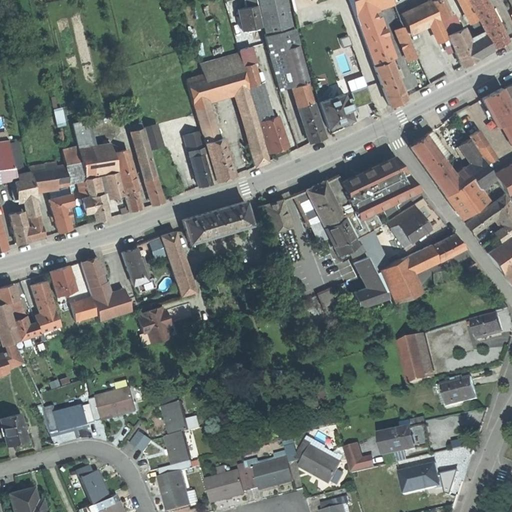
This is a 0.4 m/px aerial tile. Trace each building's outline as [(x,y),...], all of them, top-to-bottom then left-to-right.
[(257,0),(266,37),(291,28),(285,0),(257,0)] [(348,0),(354,13),(371,7),(380,3),(389,0),(348,0)] [(432,5),(440,22),(450,17),(443,0),(432,5)] [(458,0),(464,11),(470,8),(466,0),(458,0)] [(467,0),(477,19),(491,11),(485,0),(467,0)] [(400,15),(409,34),(430,24),(438,21),(429,2),(400,15)] [(253,28),(261,26),(256,4),(246,7),(237,9),(242,30),(253,28)] [(354,13),(373,66),(390,59),(371,7),(354,13)] [(464,11),(471,23),(476,20),(470,8),(464,11)] [(477,19),(492,49),(500,45),(507,41),(491,11),(477,19)] [(446,36),(447,35),(457,31),(450,17),(440,22),(446,36)] [(445,38),(438,21),(430,24),(438,41),(445,38)] [(394,29),(406,58),(414,55),(402,26),(394,29)] [(297,52),(291,28),(266,37),(264,37),(271,59),(297,52)] [(457,31),(447,35),(461,67),(470,62),(477,58),(469,41),(463,28),(457,31)] [(483,34),(469,41),(477,58),(492,50),(483,34)] [(243,43),(244,50),(256,47),(255,40),(243,43)] [(244,50),(248,66),(257,64),(261,63),(256,47),(244,50)] [(306,83),(297,52),(271,59),(281,90),(292,87),(306,83)] [(203,64),(206,75),(244,65),(241,53),(203,64)] [(373,66),(387,106),(396,102),(404,98),(390,59),(373,66)] [(248,66),(254,87),(263,84),(257,64),(248,66)] [(196,78),(203,102),(205,101),(235,92),(251,88),(244,65),(206,75),(196,78)] [(188,80),(195,104),(203,102),(196,78),(188,80)] [(254,87),(251,88),(261,125),(263,125),(274,121),(278,120),(267,83),(263,84),(254,87)] [(309,93),(306,83),(292,87),(296,97),(309,93)] [(324,102),(333,127),(345,123),(355,120),(356,119),(353,110),(374,102),(370,87),(354,92),(356,102),(351,103),(348,94),(334,99),(324,102)] [(261,125),(251,88),(235,92),(247,134),(262,130),(261,125)] [(495,96),(485,101),(501,130),(505,128),(511,124),(511,96),(509,90),(495,96)] [(298,104),(299,107),(312,102),(309,93),(296,97),(298,104)] [(322,97),(324,102),(334,99),(332,94),(322,97)] [(195,104),(206,143),(217,139),(205,101),(203,102),(195,104)] [(324,138),(312,102),(299,107),(297,107),(309,143),(315,140),(324,138)] [(56,127),(65,125),(61,108),(53,110),(56,127)] [(274,121),(263,125),(273,156),(282,153),(291,150),(281,119),(278,120),(274,121)] [(71,125),(75,139),(85,137),(81,123),(71,125)] [(157,124),(151,125),(157,147),(163,145),(157,124)] [(151,125),(143,128),(149,149),(157,147),(151,125)] [(143,128),(140,128),(130,131),(141,162),(150,160),(152,159),(149,149),(143,128)] [(271,161),(262,130),(247,134),(257,167),(271,161)] [(184,141),(189,158),(204,153),(198,132),(186,136),(187,140),(184,141)] [(473,139),(491,166),(501,160),(484,132),(473,139)] [(435,133),(429,137),(447,161),(452,158),(435,133)] [(75,139),(77,148),(87,146),(85,137),(75,139)] [(413,148),(436,180),(452,169),(447,161),(429,137),(421,142),(413,148)] [(217,139),(206,143),(218,182),(228,178),(239,174),(227,138),(217,139)] [(0,140),(0,178),(15,174),(8,140),(0,140)] [(463,146),(477,166),(485,160),(472,140),(463,146)] [(64,161),(79,158),(77,148),(62,151),(64,161)] [(125,149),(112,153),(114,158),(127,154),(125,149)] [(79,159),(80,161),(84,179),(94,177),(106,174),(117,171),(115,163),(114,158),(112,153),(94,157),(94,155),(79,159)] [(204,153),(189,158),(198,187),(206,185),(213,183),(204,153)] [(128,159),(127,154),(114,158),(115,163),(128,159)] [(368,213),(409,194),(392,158),(360,174),(354,177),(341,183),(353,208),(355,212),(347,216),(346,217),(356,238),(372,230),(380,226),(375,216),(374,214),(372,215),(369,216),(368,213)] [(135,183),(128,159),(115,163),(117,171),(122,186),(135,183)] [(155,176),(150,160),(141,162),(146,179),(155,176)] [(459,179),(465,186),(475,179),(483,190),(498,179),(485,160),(477,166),(469,172),(459,179)] [(68,183),(77,181),(84,179),(80,161),(64,165),(68,183)] [(64,165),(30,172),(34,191),(68,185),(68,183),(64,165)] [(436,180),(441,187),(457,176),(452,169),(436,180)] [(457,176),(459,179),(469,172),(467,169),(457,176)] [(511,169),(498,178),(511,199),(511,169)] [(122,186),(117,171),(106,174),(108,184),(110,189),(121,186),(122,186)] [(37,238),(42,237),(37,211),(38,210),(34,191),(30,172),(15,174),(16,180),(13,181),(17,199),(24,198),(32,239),(37,238)] [(102,193),(111,191),(110,189),(108,184),(106,174),(94,177),(97,195),(102,193)] [(337,175),(323,180),(342,218),(346,217),(347,216),(345,212),(353,208),(341,183),(337,175)] [(163,202),(155,176),(146,179),(144,179),(152,205),(158,204),(163,202)] [(441,187),(449,198),(465,186),(459,179),(457,176),(441,187)] [(97,195),(94,177),(84,179),(87,191),(88,197),(97,195)] [(77,181),(79,193),(87,191),(84,179),(77,181)] [(466,221),(492,203),(483,190),(475,179),(465,186),(449,198),(458,210),(466,221)] [(305,190),(320,221),(323,228),(325,227),(332,224),(334,229),(345,224),(342,218),(323,180),(313,186),(305,190)] [(12,200),(17,199),(13,181),(9,182),(12,200)] [(142,208),(135,183),(122,186),(129,212),(135,210),(142,208)] [(123,195),(121,186),(110,189),(111,191),(114,197),(123,195)] [(295,195),(310,226),(320,221),(305,190),(295,195)] [(84,214),(92,212),(88,197),(87,191),(79,193),(84,214)] [(97,195),(88,197),(92,212),(94,222),(101,220),(108,218),(102,193),(97,195)] [(48,200),(50,207),(63,204),(64,207),(73,204),(70,194),(48,200)] [(508,196),(491,208),(494,213),(511,201),(508,196)] [(267,206),(276,234),(296,227),(286,200),(275,204),(267,206)] [(511,201),(494,213),(498,219),(506,229),(511,238),(511,201)] [(195,243),(257,225),(250,202),(220,210),(188,220),(195,243)] [(63,204),(50,207),(57,233),(64,231),(70,230),(67,216),(66,213),(64,207),(63,204)] [(386,223),(390,229),(398,223),(399,225),(417,212),(412,205),(386,223)] [(477,235),(498,219),(494,213),(491,208),(469,224),(473,230),(477,235)] [(9,214),(15,244),(23,242),(29,241),(22,211),(9,214)] [(399,225),(398,225),(409,242),(428,229),(421,219),(417,212),(399,225)] [(344,260),(362,251),(356,238),(346,217),(342,218),(345,224),(334,229),(332,224),(325,227),(342,255),(344,260)] [(318,242),(328,237),(323,228),(320,221),(310,226),(318,242)] [(402,246),(409,242),(398,225),(399,225),(398,223),(390,229),(402,246)] [(328,237),(338,256),(342,255),(325,227),(323,228),(328,237)] [(388,264),(372,230),(356,238),(362,251),(365,256),(373,272),(375,270),(378,269),(388,264)] [(179,231),(164,236),(169,250),(184,246),(179,231)] [(453,235),(431,246),(437,260),(437,261),(463,248),(457,240),(453,235)] [(511,241),(491,255),(511,282),(511,241)] [(404,271),(437,260),(431,246),(430,245),(399,260),(404,271)] [(198,291),(184,246),(169,250),(184,296),(198,291)] [(128,250),(121,252),(130,278),(144,274),(144,273),(142,267),(139,257),(135,247),(128,250)] [(388,295),(375,270),(373,272),(365,256),(352,262),(366,288),(353,295),(360,309),(388,295)] [(92,260),(84,262),(93,291),(95,297),(100,313),(102,321),(134,311),(126,287),(113,291),(110,280),(108,281),(100,257),(92,260)] [(415,295),(404,271),(399,260),(399,259),(388,264),(378,269),(392,303),(415,295)] [(474,260),(466,265),(471,272),(479,267),(474,260)] [(60,296),(79,290),(72,266),(61,270),(53,272),(60,296)] [(146,279),(144,274),(130,278),(131,284),(136,282),(146,279)] [(152,277),(146,279),(136,282),(141,298),(157,292),(152,277)] [(42,285),(35,287),(42,311),(58,306),(50,282),(42,285)] [(11,304),(14,303),(22,301),(17,285),(7,288),(0,289),(0,294),(3,304),(3,306),(11,304)] [(317,294),(322,306),(335,300),(330,289),(317,294)] [(79,320),(100,313),(95,297),(90,299),(74,304),(79,320)] [(22,301),(14,303),(18,321),(29,317),(24,300),(22,301)] [(25,348),(23,342),(11,304),(3,306),(3,304),(0,305),(0,329),(6,348),(10,347),(14,359),(11,360),(14,368),(28,364),(21,350),(25,348)] [(175,316),(193,314),(192,304),(174,306),(175,316)] [(59,310),(58,306),(42,311),(42,315),(59,310)] [(159,308),(150,311),(152,318),(156,317),(155,315),(161,313),(159,308)] [(65,327),(59,310),(42,315),(39,316),(40,323),(44,334),(65,327)] [(150,311),(140,315),(142,320),(137,322),(142,335),(147,333),(151,345),(170,338),(166,326),(169,325),(167,317),(165,312),(161,313),(155,315),(156,317),(152,318),(150,311)] [(473,321),(477,339),(503,333),(501,324),(498,315),(473,321)] [(31,317),(29,317),(18,321),(21,330),(33,325),(31,317)] [(36,325),(33,325),(36,336),(44,334),(40,323),(36,325)] [(36,336),(33,325),(21,330),(24,341),(36,336)] [(411,386),(435,379),(424,336),(399,342),(411,386)] [(0,356),(0,375),(13,371),(7,354),(0,356)] [(443,385),(449,407),(478,399),(475,388),(473,378),(443,385)] [(97,398),(103,420),(103,421),(122,416),(138,411),(131,388),(97,398)] [(90,400),(92,405),(96,422),(103,420),(97,398),(90,400)] [(182,402),(163,407),(167,421),(171,436),(184,432),(189,431),(186,420),(182,402)] [(92,405),(85,407),(90,423),(96,422),(92,405)] [(56,413),(61,432),(76,428),(90,424),(90,423),(85,407),(85,406),(56,413)] [(0,422),(3,432),(7,442),(28,435),(20,411),(0,417),(0,422)] [(198,417),(186,420),(189,431),(201,428),(198,417)] [(410,422),(412,430),(427,426),(425,419),(410,422)] [(417,449),(431,446),(429,436),(427,426),(412,430),(417,449)] [(386,456),(417,449),(412,430),(381,436),(386,456)] [(132,444),(138,449),(146,437),(140,432),(132,444)] [(187,443),(184,432),(171,436),(166,437),(170,451),(174,466),(179,465),(187,463),(192,461),(189,450),(187,443)] [(152,441),(146,437),(138,449),(144,453),(152,441)] [(195,440),(187,443),(189,450),(197,448),(195,440)] [(296,458),(303,461),(311,446),(312,444),(306,440),(296,458)] [(359,441),(345,445),(351,472),(375,466),(372,454),(363,456),(359,441)] [(453,443),(455,450),(465,447),(464,441),(453,443)] [(303,461),(300,467),(315,475),(332,484),(343,463),(311,446),(303,461)] [(157,460),(160,470),(169,467),(166,457),(157,460)] [(289,459),(255,468),(260,488),(261,490),(277,486),(295,481),(289,459)] [(246,463),(246,466),(249,475),(253,490),(260,488),(255,468),(253,461),(246,463)] [(189,470),(187,463),(179,465),(181,472),(183,471),(189,470)] [(401,472),(406,494),(438,486),(438,489),(445,487),(442,475),(440,476),(439,472),(437,464),(422,468),(422,465),(414,467),(415,469),(401,472)] [(78,476),(79,476),(91,471),(88,465),(76,470),(78,476)] [(181,472),(179,465),(174,466),(169,467),(160,470),(162,477),(181,472)] [(240,468),(241,471),(242,477),(249,475),(246,466),(240,468)] [(79,476),(91,504),(107,497),(102,484),(96,469),(91,471),(79,476)] [(192,506),(183,471),(181,472),(162,477),(159,477),(164,494),(169,511),(192,506)] [(206,480),(212,503),(230,498),(247,494),(246,492),(242,477),(241,471),(206,480)] [(253,490),(249,475),(242,477),(246,492),(253,490)] [(22,490),(10,493),(14,511),(46,511),(47,511),(46,508),(41,510),(38,501),(35,487),(22,490)] [(110,503),(107,497),(91,504),(78,509),(79,511),(97,511),(96,509),(110,503)] [(321,503),(323,510),(344,505),(349,504),(347,497),(321,503)] [(123,511),(118,500),(110,503),(96,509),(97,511),(123,511)]
